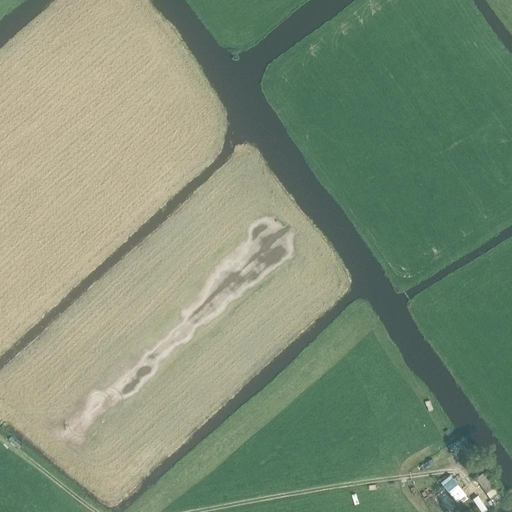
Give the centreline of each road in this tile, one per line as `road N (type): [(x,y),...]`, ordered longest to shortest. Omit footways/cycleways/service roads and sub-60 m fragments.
road 1 (track): [(483,509),(455,469),(194,511)]
road 2 (track): [(96,511),(0,434)]
